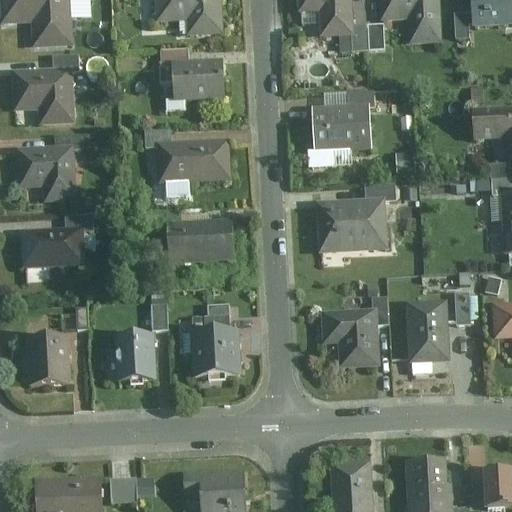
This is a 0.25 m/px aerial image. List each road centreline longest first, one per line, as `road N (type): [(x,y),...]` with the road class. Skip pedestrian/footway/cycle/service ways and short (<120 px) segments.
road 1 (residential): [(286,425),(264,0)]
road 2 (residential): [(286,425),(0,441)]
road 3 (residential): [(511,420),(286,425)]
